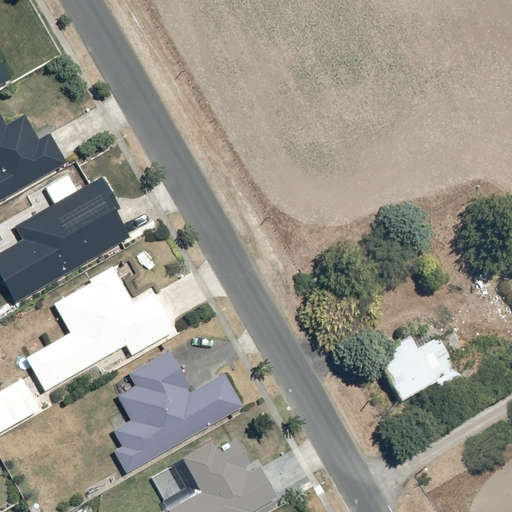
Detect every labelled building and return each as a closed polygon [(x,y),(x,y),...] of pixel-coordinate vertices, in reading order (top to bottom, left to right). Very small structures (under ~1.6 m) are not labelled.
[(0,84),(12,77),(0,56),(0,84)] [(0,206),(68,165),(46,128),(37,134),(25,114),(7,125),(1,114),(0,114),(0,206)] [(0,281),(13,304),(130,237),(117,214),(124,209),(106,177),(79,192),(72,181),(31,205),(35,211),(0,230),(0,236),(5,245),(0,248),(0,281)] [(504,299),(478,262),(454,279),(480,316),(504,299)] [(28,360),(45,388),(37,394),(26,377),(0,393),(0,433),(53,400),(51,397),(99,366),(107,379),(178,334),(149,288),(139,294),(121,265),(55,307),(71,333),(28,360)] [(437,398),(460,385),(463,389),(493,372),(479,346),(450,363),(434,335),(417,345),(413,336),(368,362),(394,407),(430,387),(437,398)] [(117,449),(131,473),(246,407),(227,373),(195,391),(172,352),(131,375),(138,387),(120,398),(132,420),(116,430),(124,444),(117,449)] [(262,511),(281,501),(244,441),(223,454),(216,443),(185,462),(204,492),(172,511),(262,511)]
